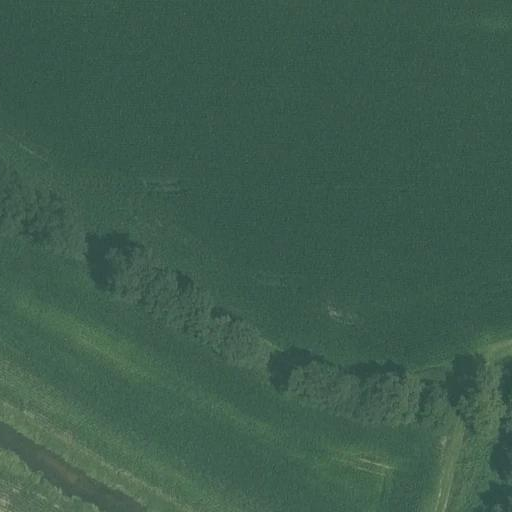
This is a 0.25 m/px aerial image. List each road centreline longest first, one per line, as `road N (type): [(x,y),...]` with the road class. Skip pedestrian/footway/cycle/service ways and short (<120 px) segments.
road 1 (track): [(445,439),(298,402),(0,227)]
road 2 (track): [(418,511),(471,376),(511,368)]
